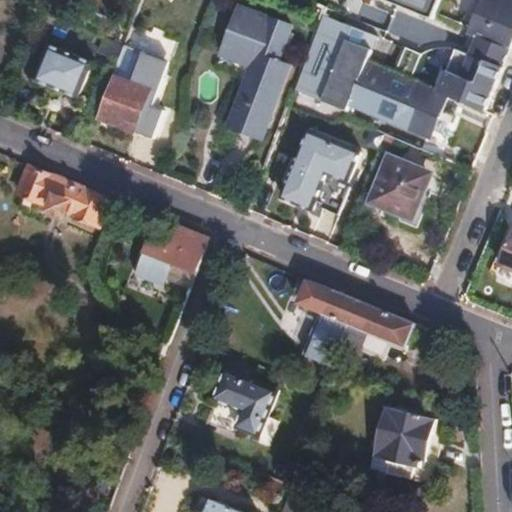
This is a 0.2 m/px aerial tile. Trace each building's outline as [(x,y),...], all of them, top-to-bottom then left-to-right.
[(386,134),(416,145),(438,92),(485,111),(506,59),(506,57),(444,32),(366,0),(327,0),(293,96),(376,129),(386,134)] [(511,0),(366,0),(444,32),(506,57),(511,43),(511,0)] [(230,126),(263,138),(290,66),(278,61),(291,26),(239,7),(221,55),(252,67),(230,126)] [(127,48),(123,44),(111,78),(115,80),(100,118),(133,131),(146,99),(154,102),(157,93),(149,89),(159,60),(127,48)] [(50,45),(35,79),(78,98),(92,63),(50,45)] [(438,92),(416,145),(463,165),(485,111),(438,92)] [(293,96),(282,125),(311,137),(359,157),(363,159),(376,129),(293,96)] [(359,157),(311,137),(287,192),(316,204),(331,167),(351,176),(359,157)] [(389,157),(371,202),(412,219),(422,196),(417,194),(426,172),(389,157)] [(106,197),(33,166),(22,193),(41,201),(43,197),(78,212),(76,215),(95,223),(106,197)] [(156,274),(190,287),(196,272),(206,245),(204,237),(176,226),(162,259),(156,274)] [(511,251),(506,248),(500,264),(511,268),(511,251)] [(511,268),(500,264),(495,274),(511,281),(511,280),(511,268)] [(375,307),(333,290),(316,332),(310,331),(301,353),(331,367),(341,342),(350,324),(356,325),(362,311),(371,314),(375,307)] [(350,324),(341,342),(384,360),(391,345),(393,341),(407,346),(416,323),(375,307),(371,314),(362,311),(356,325),(350,324)] [(227,370),(215,400),(243,412),(238,429),(258,437),(277,391),(227,370)] [(389,407),(372,478),(430,494),(442,446),(433,443),(438,421),(389,407)] [(241,511),(213,500),(208,511),(241,511)]
